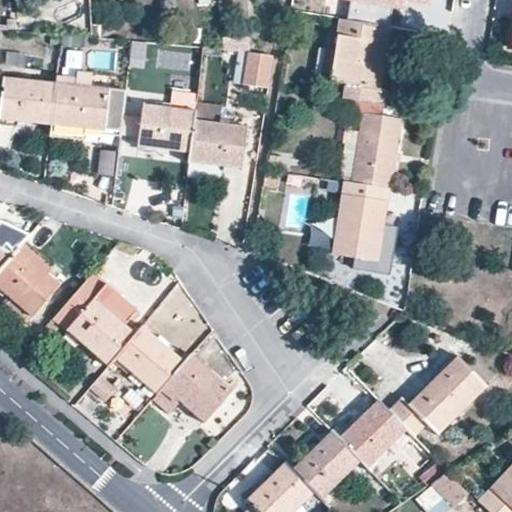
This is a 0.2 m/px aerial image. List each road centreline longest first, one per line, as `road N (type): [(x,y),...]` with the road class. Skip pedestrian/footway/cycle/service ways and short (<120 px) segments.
road 1 (residential): [(0,185),(182,249),(272,385),(263,420),(172,511)]
road 2 (residential): [(0,387),(143,511)]
